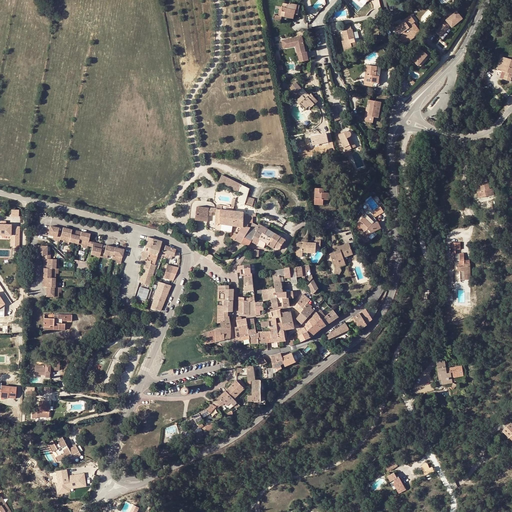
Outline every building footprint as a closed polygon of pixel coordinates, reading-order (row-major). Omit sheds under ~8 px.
[(423,2),(417,8),(422,13),(427,7),(423,2)] [(295,11),(295,5),(290,4),(290,6),(282,5),(282,9),(279,9),(278,17),(273,17),(273,20),(281,21),(281,19),(293,20),(294,15),(289,14),(290,10),(295,11)] [(439,31),(444,35),(453,25),(452,24),(454,23),(457,26),(467,16),(461,9),(463,8),(459,4),(453,8),(457,12),(450,19),(451,20),(449,21),(448,20),(439,31)] [(299,5),(295,5),(295,11),(290,10),(289,14),(294,15),(297,15),(299,5)] [(396,30),(400,36),(402,35),(406,32),(407,34),(404,36),(397,41),(402,47),(410,42),(415,38),(422,33),(415,24),(416,23),(411,16),(404,21),(405,23),(396,30)] [(342,47),(343,52),(360,48),(356,32),(352,33),(351,30),(350,30),(349,24),(340,27),(341,32),(342,41),(344,47),(342,47)] [(305,54),(302,38),(281,42),(283,50),(294,48),(295,48),(297,55),(299,55),(301,63),(308,62),(306,53),(305,54)] [(434,58),(437,54),(431,49),(428,52),(425,49),(416,59),(422,65),(431,56),(434,58)] [(376,75),(377,66),(366,65),(365,74),(364,74),(363,87),(373,88),(373,81),(380,82),(381,75),(376,75)] [(297,85),(291,90),(297,98),(296,98),(299,102),(297,103),(301,108),(302,107),(305,110),(308,108),(310,111),(315,106),(309,100),(311,99),(303,91),(297,85)] [(309,100),(315,106),(318,103),(313,97),(311,99),(309,100)] [(370,105),(368,116),(379,118),(381,102),(369,100),(368,104),(370,105)] [(345,154),(355,151),(351,140),(352,137),(351,132),(340,136),(343,143),(341,144),(345,154)] [(222,174),(218,182),(237,192),(241,184),(222,174)] [(482,190),(477,192),(479,199),(495,194),(493,188),(490,188),(492,194),(489,194),(488,189),(482,190)] [(325,206),(325,201),(327,201),(328,195),(326,195),(326,190),(316,190),(316,206),(325,206)] [(247,196),(244,204),(252,206),(255,198),(247,196)] [(207,222),(208,217),(208,213),(209,208),(197,207),(196,220),(198,221),(207,222)] [(378,211),(380,216),(386,213),(383,208),(378,211)] [(220,224),(234,226),(234,211),(217,209),(217,214),(216,220),(216,224),(220,224)] [(253,214),(253,216),(248,216),(248,215),(244,215),(244,212),(234,211),(234,226),(242,227),(244,227),(248,227),(248,223),(252,223),(253,223),(253,217),(256,217),(256,214),(253,214)] [(366,232),(363,235),(367,239),(369,237),(372,233),(382,228),(378,221),(374,222),(366,214),(357,224),(366,232)] [(0,233),(11,234),(13,234),(13,246),(19,246),(20,226),(11,225),(11,224),(6,223),(0,223),(0,233)] [(265,235),(268,229),(259,224),(258,226),(256,230),(257,230),(263,234),(265,235)] [(83,245),(87,246),(88,241),(90,234),(63,227),(62,233),(58,232),(59,228),(50,225),(48,234),(53,235),(57,236),(56,240),(60,241),(60,239),(64,240),(69,241),(73,242),(78,244),(83,245)] [(248,227),(244,227),(242,227),(238,234),(238,235),(235,240),(241,243),(251,227),(248,227)] [(257,230),(256,230),(251,227),(241,243),(249,247),(252,242),(251,241),(257,230)] [(268,230),(268,229),(265,235),(272,239),(275,234),(268,230)] [(251,241),(252,242),(257,245),(263,234),(257,230),(251,241)] [(259,246),(262,247),(264,248),(266,244),(268,245),(272,239),(265,235),(263,234),(257,245),(259,246)] [(275,246),(280,249),(286,240),(275,234),(272,239),(268,245),(273,248),(274,249),(275,246)] [(149,252),(154,239),(148,237),(144,250),(149,252)] [(154,254),(158,255),(162,242),(154,239),(149,252),(146,261),(144,266),(149,268),(151,263),(154,254)] [(303,254),(304,252),(308,252),(307,248),(322,246),(322,241),(318,240),(318,241),(317,243),(316,243),(306,242),(305,244),(304,244),(298,244),(297,253),(303,254)] [(101,249),(102,244),(93,242),(92,247),(90,254),(95,255),(99,256),(107,258),(108,256),(112,257),(112,259),(116,260),(121,261),(124,249),(106,245),(105,250),(101,249)] [(457,253),(457,249),(461,249),(461,242),(451,242),(451,253),(457,253)] [(352,244),(341,247),(342,249),(342,251),(339,252),(332,254),(335,264),(340,263),(340,265),(347,264),(345,258),(355,255),(352,244)] [(166,245),(164,252),(173,256),(174,256),(176,250),(166,245)] [(49,260),(50,253),(47,252),(47,247),(39,246),(38,255),(43,255),(42,259),(43,259),(41,287),(44,288),(43,297),(55,298),(56,294),(56,289),(55,289),(53,288),(53,283),(54,275),(55,270),(55,265),(56,261),(49,260)] [(144,250),(141,260),(146,261),(149,252),(144,250)] [(459,281),(471,280),(470,265),(465,265),(464,262),(464,255),(456,255),(456,262),(459,262),(459,267),(457,267),(458,274),(459,274),(459,281)] [(149,268),(144,266),(139,283),(145,285),(151,286),(157,265),(155,265),(151,263),(149,268)] [(244,278),(253,276),(253,274),(251,264),(241,266),(238,266),(238,273),(241,272),(241,275),(244,275),(244,278)] [(164,278),(173,280),(178,268),(168,265),(164,278)] [(307,271),(311,270),(310,265),(296,267),(297,277),(302,277),(305,276),(308,276),(307,271)] [(286,276),(285,276),(284,269),(275,271),(276,275),(276,274),(277,277),(280,276),(280,277),(285,276),(285,277),(286,277),(286,276)] [(275,271),(272,271),(275,284),(281,283),(281,282),(280,277),(280,276),(277,277),(276,274),(276,275),(275,271)] [(244,291),(248,291),(254,290),(253,276),(244,278),(244,291)] [(319,289),(314,280),(308,285),(313,294),(319,289)] [(171,286),(159,282),(151,308),(161,311),(171,286)] [(276,288),(277,293),(282,293),(283,293),(282,289),(281,283),(275,284),(275,288),(276,288)] [(218,301),(234,300),(234,289),(229,289),(226,289),(226,285),(219,286),(218,301)] [(150,290),(142,288),(137,303),(145,305),(150,290)] [(270,289),(265,290),(263,290),(264,301),(272,299),(277,298),(277,294),(275,295),(274,293),(277,293),(276,288),(275,288),(270,289)] [(304,309),(303,309),(310,300),(307,297),(304,294),(302,296),(303,296),(297,304),(295,308),(301,313),(304,309)] [(257,315),(255,303),(255,302),(255,297),(253,297),(250,298),(249,298),(244,298),(244,301),(250,302),(250,315),(257,316),(257,315)] [(233,312),(233,311),(234,300),(218,301),(218,312),(228,312),(233,312)] [(304,309),(301,313),(297,319),(302,324),(306,320),(316,309),(310,305),(312,302),(310,300),(303,309),(304,309)] [(264,302),(255,303),(257,315),(261,314),(261,311),(260,308),(261,307),(264,307),(264,302)] [(366,309),(360,314),(367,325),(372,319),(372,318),(378,313),(374,306),(371,308),(369,305),(366,309)] [(281,313),(281,309),(280,309),(277,310),(274,311),(271,312),(273,316),(273,318),(276,318),(278,317),(282,317),(281,313)] [(326,325),(339,317),(333,310),(325,317),(322,320),(326,325)] [(281,313),(282,317),(283,322),(283,323),(293,322),(293,320),(292,316),(291,311),(281,313)] [(218,312),(218,324),(221,323),(221,322),(225,321),(225,320),(228,317),(228,312),(218,312)] [(322,320),(317,314),(318,313),(317,312),(313,316),(319,326),(321,328),(326,325),(322,320)] [(53,326),(53,330),(64,330),(64,324),(61,324),(61,321),(71,321),(71,315),(54,314),(53,318),(43,318),(43,327),(49,327),(49,326),(53,326)] [(356,321),(361,329),(367,325),(360,314),(354,317),(356,321)] [(222,328),(221,328),(222,335),(225,334),(231,332),(231,330),(231,326),(230,319),(229,316),(228,317),(225,320),(225,321),(221,322),(221,323),(222,328)] [(313,316),(308,322),(305,327),(305,328),(310,338),(311,337),(318,331),(316,328),(319,326),(313,316)] [(247,320),(247,319),(242,320),(242,318),(237,317),(237,321),(238,326),(247,325),(247,320)] [(273,318),(271,319),(269,319),(270,326),(271,329),(274,329),(276,333),(278,333),(278,330),(277,323),(276,318),(273,318)] [(247,320),(247,325),(248,329),(248,330),(256,328),(256,327),(255,320),(255,319),(247,320)] [(270,326),(269,319),(261,319),(262,327),(270,326)] [(283,323),(284,330),(286,329),(286,330),(295,328),(293,322),(283,323)] [(333,331),(336,336),(350,329),(345,323),(337,328),(333,331)] [(238,327),(235,327),(236,338),(242,337),(241,331),(248,329),(247,325),(238,326),(238,327)] [(256,328),(248,330),(249,335),(251,335),(251,337),(252,337),(252,343),(258,343),(259,343),(258,337),(256,338),(256,334),(257,334),(257,333),(256,328)] [(299,335),(302,341),(310,338),(305,328),(298,332),(299,335)] [(242,337),(243,340),(250,338),(249,335),(248,330),(248,329),(241,331),(242,337)] [(278,333),(279,341),(280,341),(280,346),(285,345),(286,342),(286,341),(284,330),(278,330),(278,333)] [(268,345),(268,342),(271,342),(272,342),(271,333),(271,331),(263,331),(260,332),(259,332),(258,332),(259,333),(259,337),(258,337),(259,343),(260,343),(260,348),(267,348),(268,348),(268,345)] [(326,339),(326,340),(336,336),(333,331),(325,337),(326,339)] [(211,343),(209,332),(202,335),(207,344),(210,343),(211,343)] [(276,333),(271,333),(272,342),(279,341),(278,333),(276,333)] [(296,362),(304,356),(299,349),(296,351),(292,353),(296,362)] [(284,363),(282,357),(281,353),(276,355),(271,356),(273,368),(281,365),(281,364),(284,363)] [(282,357),(284,363),(285,367),(296,362),(292,353),(290,354),(282,357)] [(50,377),(50,370),(50,367),(51,361),(44,361),(44,366),(35,366),(35,367),(31,367),(31,374),(34,374),(34,371),(45,371),(44,375),(44,377),(50,377)] [(447,370),(446,363),(439,365),(444,386),(454,384),(453,380),(464,377),(462,367),(447,370)] [(248,381),(251,381),(252,381),(252,380),(255,380),(253,367),(247,367),(248,375),(248,381)] [(226,391),(234,399),(245,388),(237,380),(226,391)] [(261,401),(261,383),(261,380),(255,380),(252,380),(252,381),(252,395),(250,395),(248,395),(248,401),(261,401)] [(0,382),(0,394),(3,395),(8,395),(8,394),(14,394),(15,384),(9,383),(9,382),(0,382)] [(221,405),(225,403),(226,404),(227,405),(230,402),(234,399),(226,391),(223,394),(215,401),(215,402),(221,405)] [(48,412),(48,405),(48,402),(40,401),(39,412),(37,412),(37,417),(50,418),(50,412),(48,412)] [(216,407),(212,404),(211,405),(209,407),(206,409),(211,413),(216,407)] [(203,417),(211,413),(206,409),(194,416),(198,425),(199,425),(203,423),(204,422),(202,419),(203,419),(203,417)] [(511,423),(503,432),(511,440),(511,423)] [(196,433),(195,433),(197,438),(203,435),(202,430),(196,433)] [(77,445),(70,449),(69,447),(66,448),(65,446),(67,444),(63,437),(58,440),(62,446),(58,448),(54,441),(48,444),(53,452),(56,450),(59,455),(56,457),(58,461),(69,455),(68,454),(71,452),(72,453),(75,458),(82,454),(77,445)] [(389,468),(387,469),(390,473),(391,472),(392,473),(400,468),(396,461),(388,467),(389,468)] [(429,466),(423,468),(426,476),(435,473),(433,468),(430,469),(429,466)] [(66,478),(66,473),(57,474),(58,483),(60,492),(68,490),(67,486),(73,485),(73,487),(84,485),(83,474),(68,476),(69,478),(66,478)] [(396,474),(389,477),(391,483),(396,481),(399,489),(400,488),(401,491),(398,492),(399,494),(406,491),(404,486),(401,478),(399,479),(396,474)] [(0,511),(11,511),(0,494),(0,511)]
